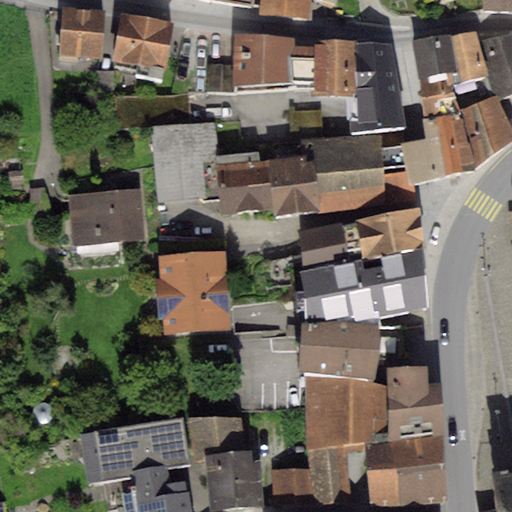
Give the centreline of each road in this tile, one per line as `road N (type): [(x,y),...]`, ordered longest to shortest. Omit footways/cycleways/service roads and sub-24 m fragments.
road 1 (residential): [(511,24),(390,36),(80,0)]
road 2 (primary): [(511,167),(481,201),(454,257),(448,325),(463,511)]
